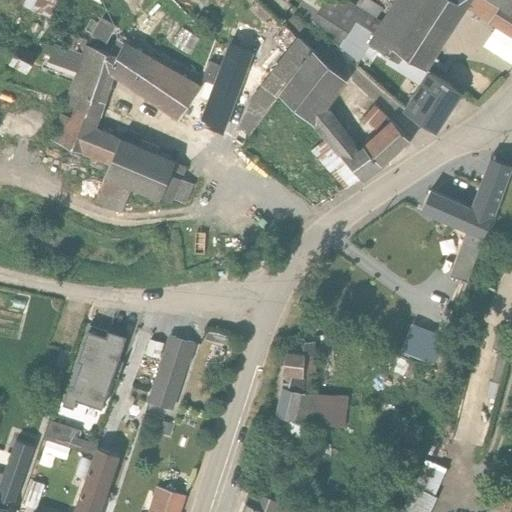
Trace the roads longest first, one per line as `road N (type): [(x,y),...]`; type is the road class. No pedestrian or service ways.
road 1 (unclassified): [(265,317),(0,278)]
road 2 (residential): [(437,155),(325,234),(265,317)]
road 3 (residential): [(265,317),(202,511)]
road 4 (unclassified): [(437,155),(300,29)]
